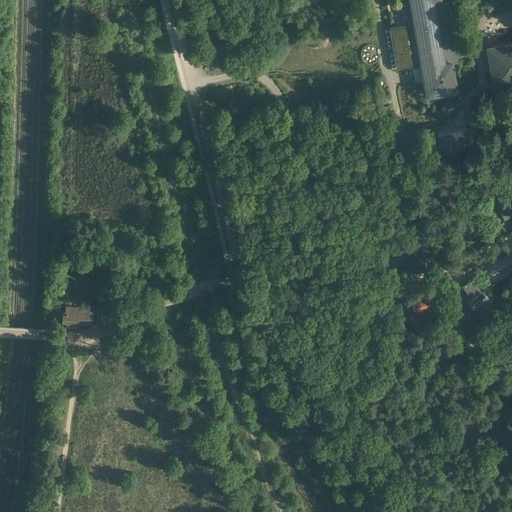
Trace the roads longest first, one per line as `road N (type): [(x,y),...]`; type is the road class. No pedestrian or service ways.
road 1 (secondary): [(384,511),(235,282)]
road 2 (unclassified): [(235,282),(187,59)]
road 3 (secondary): [(51,338),(81,339),(146,306),(235,282)]
road 4 (track): [(57,511),(81,339)]
